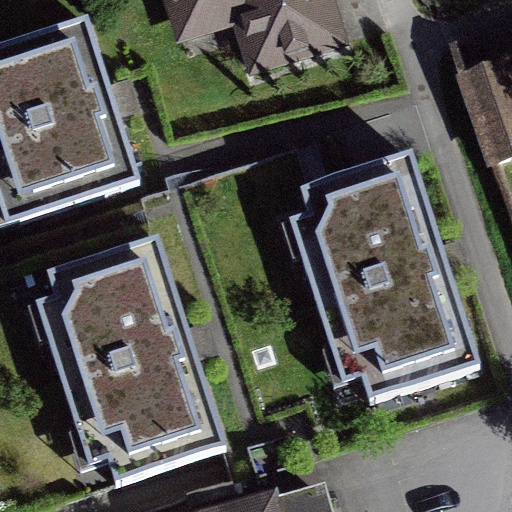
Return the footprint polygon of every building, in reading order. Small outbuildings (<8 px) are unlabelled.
[(160,0),(178,59),(237,41),(252,88),(353,58),(335,0),(160,0)] [(146,195),(93,31),(0,60),(0,213),(9,240),(146,195)] [(511,158),(511,84),(506,68),(465,83),(495,165),(511,158)] [(364,398),(374,428),(504,387),(428,152),(293,195),(300,217),(284,222),(343,405),(364,398)] [(116,476),(123,496),(235,460),(167,253),(58,289),(64,309),(40,317),(94,483),(116,476)] [(319,511),(315,495),(258,511),(319,511)]
